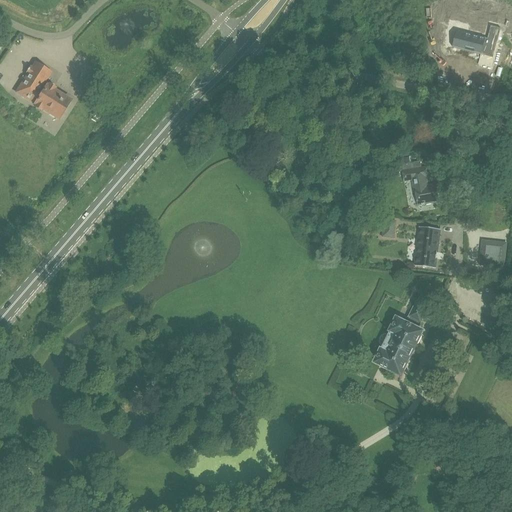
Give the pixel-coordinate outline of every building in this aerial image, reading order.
[(487,39),(487,40),(497,42),(501,29),(491,26),(487,39)] [(457,32),(453,48),(481,55),(485,39),(457,32)] [(28,75),(16,93),(58,119),(70,100),(43,83),(50,73),(44,69),(45,67),(38,63),(37,65),(35,63),(32,67),(30,66),(25,73),(28,75)] [(401,161),(403,172),(405,181),(412,180),(414,189),(415,188),(418,206),(439,202),(436,185),(427,186),(426,178),(427,178),(426,168),(415,170),(414,162),(411,163),(411,159),(401,161)] [(374,218),(373,224),(396,227),(396,221),(374,218)] [(416,266),(435,269),(440,230),(420,227),(416,266)] [(482,239),(479,264),(504,266),(507,242),(482,239)] [(407,324),(397,319),(376,363),(380,365),(381,367),(387,370),(389,369),(401,375),(403,372),(405,371),(408,365),(407,363),(416,345),(418,344),(421,338),(421,336),(423,332),(418,330),(429,307),(427,306),(431,300),(422,295),(418,302),(417,301),(409,317),(410,318),(407,324)]
